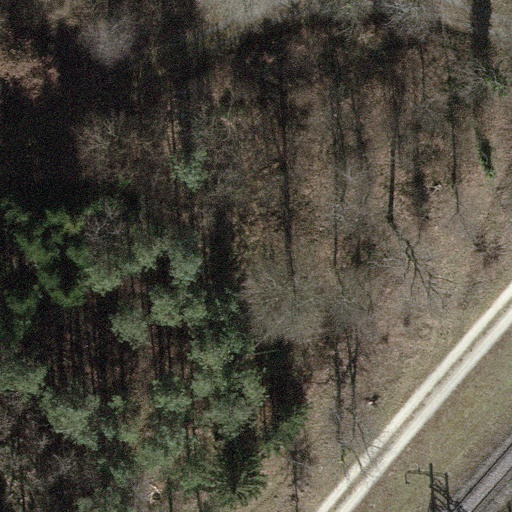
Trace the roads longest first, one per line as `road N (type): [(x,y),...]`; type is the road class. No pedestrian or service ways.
road 1 (track): [(0,149),(267,16),(339,0)]
road 2 (track): [(341,511),(511,310)]
road 3 (track): [(381,0),(511,31)]
